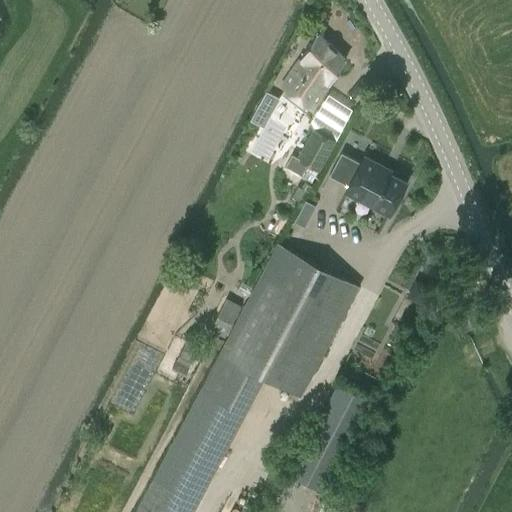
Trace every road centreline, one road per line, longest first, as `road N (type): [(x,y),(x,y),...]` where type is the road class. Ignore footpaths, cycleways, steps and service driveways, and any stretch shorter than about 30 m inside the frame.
road 1 (track): [(239,511),(392,241),(468,200)]
road 2 (tertiary): [(511,306),(426,104),(369,0)]
